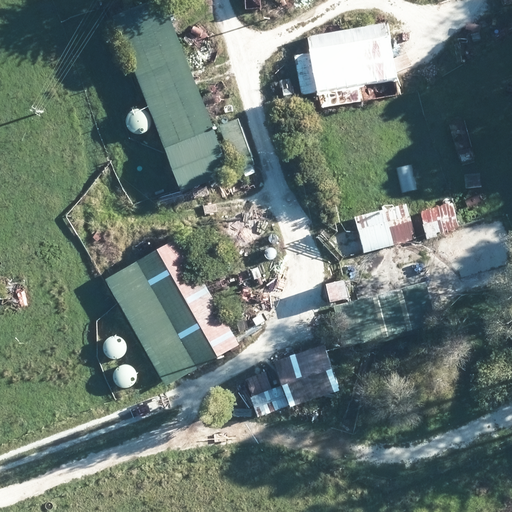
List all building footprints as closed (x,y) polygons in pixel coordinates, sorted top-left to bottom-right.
[(166,0),(161,0),(114,18),(180,192),(252,164),(234,116),(214,124),(166,0)] [(407,203),(351,218),(361,254),(417,239),(407,203)] [(457,204),(421,212),(427,240),(463,232),(457,204)] [(184,238),(106,279),(163,386),(241,345),(184,238)] [(430,284),(331,308),(342,349),(440,325),(430,284)] [(339,387),(325,347),(276,364),(283,383),(256,393),(264,414),(339,387)]
